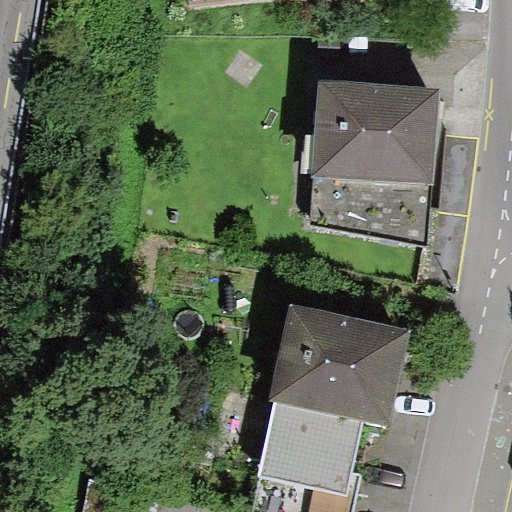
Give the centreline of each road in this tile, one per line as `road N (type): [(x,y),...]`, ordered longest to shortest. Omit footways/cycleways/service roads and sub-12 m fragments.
road 1 (residential): [(506,247),(444,511)]
road 2 (residential): [(511,124),(506,247)]
